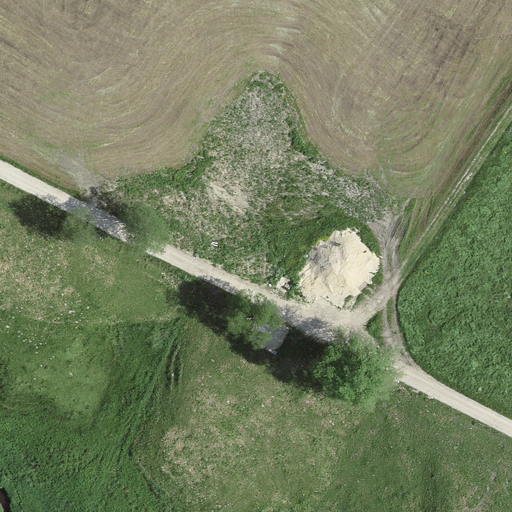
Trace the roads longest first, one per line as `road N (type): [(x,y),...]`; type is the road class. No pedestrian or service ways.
road 1 (track): [(0,163),(511,425)]
road 2 (track): [(511,110),(406,269),(338,335)]
